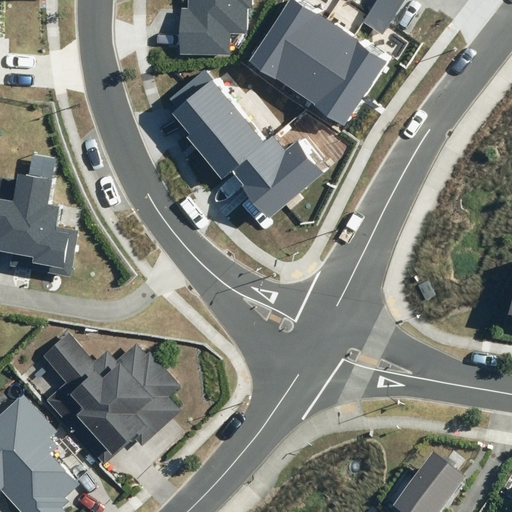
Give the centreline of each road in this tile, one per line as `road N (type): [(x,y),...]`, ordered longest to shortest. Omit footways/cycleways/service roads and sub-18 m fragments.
road 1 (residential): [(100,0),(110,106),(146,193),(227,286),(317,343)]
road 2 (tertiary): [(317,343),(429,130),(511,20)]
road 3 (tertiary): [(185,511),(239,458),(317,343)]
road 4 (residential): [(317,343),(403,375),(511,394)]
